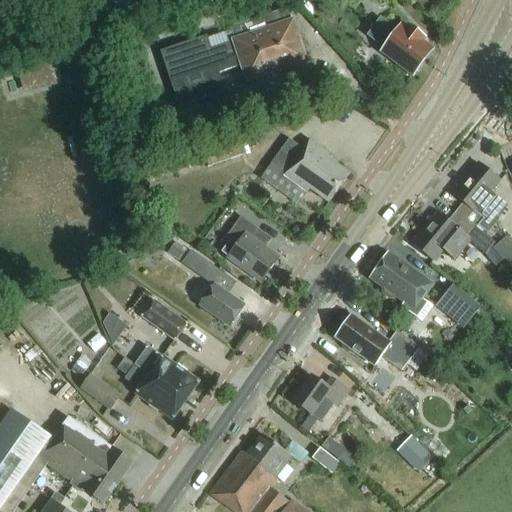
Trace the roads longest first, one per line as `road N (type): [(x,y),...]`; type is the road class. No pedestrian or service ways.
road 1 (primary): [(170,511),(403,179)]
road 2 (primary): [(488,19),(403,179)]
road 3 (primary): [(403,179),(464,116),(511,36)]
